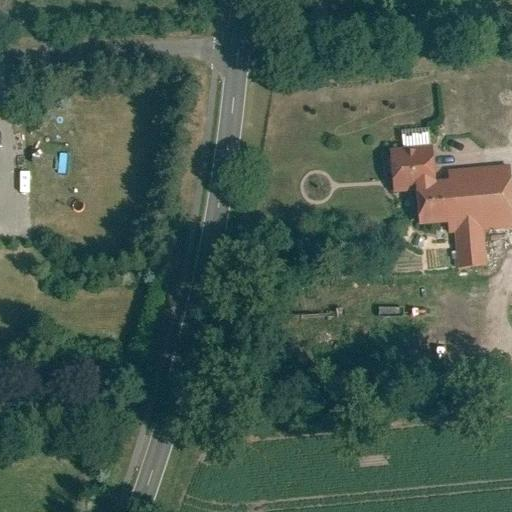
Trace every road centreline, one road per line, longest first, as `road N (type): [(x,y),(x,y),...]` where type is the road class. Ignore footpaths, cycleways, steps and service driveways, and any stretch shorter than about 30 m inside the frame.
road 1 (tertiary): [(233,48),(212,198),(139,511)]
road 2 (unclassified): [(233,48),(511,24)]
road 3 (unclassified): [(0,60),(233,48)]
